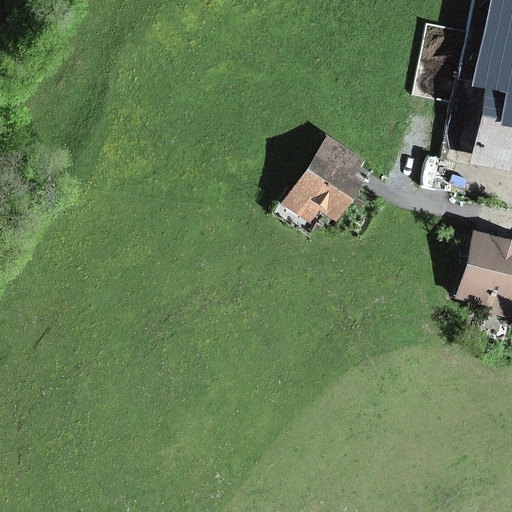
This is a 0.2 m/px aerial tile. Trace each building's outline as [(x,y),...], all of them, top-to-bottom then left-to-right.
[(511,89),(486,84),(474,149),(511,156),(511,89)] [(313,198),(311,201),(326,211),(334,216),(355,184),(345,178),(357,161),(326,141),(297,187),(313,198)] [(456,163),(427,157),(421,187),(450,192),(456,163)] [(271,214),(309,238),(326,211),(311,201),(313,198),(297,187),(293,193),(287,188),(271,214)] [(486,246),(495,248),(496,242),(475,236),(474,243),(486,246)] [(474,294),(511,303),(511,245),(496,242),(495,248),(486,246),(474,243),(468,267),(462,291),(474,294)] [(474,294),(462,291),(468,267),(460,265),(453,296),(472,301),(474,294)]
